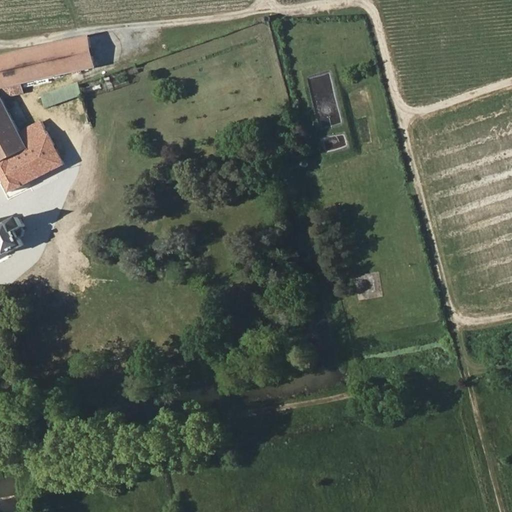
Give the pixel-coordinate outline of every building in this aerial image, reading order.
[(96,66),(90,37),(78,39),(84,69),(96,66)] [(0,169),(12,193),(67,165),(43,121),(21,133),(0,92),(0,87),(84,69),(78,39),(0,56),(0,169)] [(85,100),(80,84),(37,99),(42,115),(85,100)] [(25,244),(21,237),(25,236),(26,230),(24,227),(26,226),(22,217),(13,222),(12,221),(0,227),(0,251),(5,249),(8,254),(25,244)] [(0,261),(9,256),(8,254),(5,249),(0,251),(0,261)]
